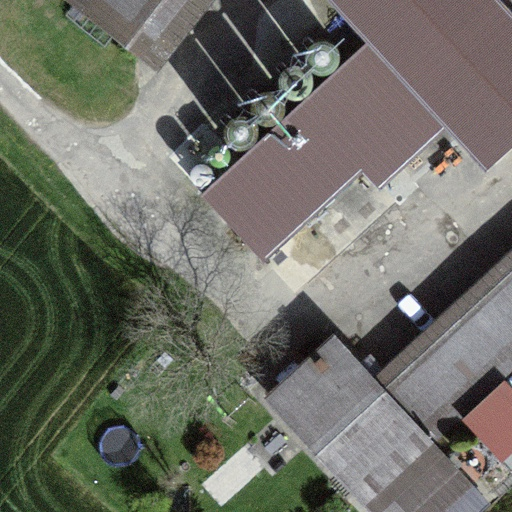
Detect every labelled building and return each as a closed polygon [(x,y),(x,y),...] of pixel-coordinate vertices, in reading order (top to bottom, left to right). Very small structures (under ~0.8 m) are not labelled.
[(171,0),(131,0),(156,19),(171,0)] [(511,130),(511,62),(454,0),(345,0),(378,35),(240,162),(220,140),(183,173),(262,258),(360,168),(377,186),(452,117),(486,154),(511,130)] [(291,87),(296,88),(302,86),(307,84),(310,79),(312,74),(313,68),(311,63),(308,59),(303,55),(298,54),(292,54),(287,56),(283,60),(280,64),(279,70),(279,75),(282,80),(286,84),(291,87)] [(261,113),(267,114),(272,112),(277,110),(281,105),(283,100),(283,94),(281,89),(278,85),(274,81),(268,80),(263,80),(257,82),(253,86),(250,90),(249,96),(250,102),(252,107),(256,111),(261,113)] [(238,139),(244,139),(249,138),(254,135),(258,131),(260,126),(260,120),(258,115),(255,110),(251,107),(245,105),(239,106),(234,108),(230,111),(227,116),(226,122),(227,127),(229,132),(233,136),(238,139)] [(511,367),(511,276),(387,394),(336,338),(272,396),(379,511),(451,511),(447,507),(471,485),(431,442),(511,367)]
